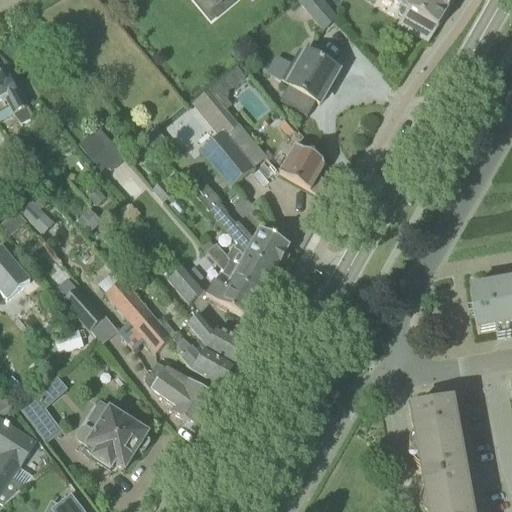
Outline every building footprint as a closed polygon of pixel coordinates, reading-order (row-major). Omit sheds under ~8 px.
[(209,0),(216,9),(226,0),(209,0)] [(323,33),(337,21),(319,0),(301,0),(298,3),(323,33)] [(399,28),(427,45),(436,30),(438,31),(450,11),(430,0),(390,0),(407,10),(406,12),(408,13),(399,28)] [(430,0),(450,11),(456,0),(430,0)] [(336,74),(340,66),(312,49),(306,58),(300,54),(291,69),(298,73),(288,89),(319,107),(338,75),(336,74)] [(211,93),(210,93),(227,113),(232,109),(228,104),(229,94),(246,80),(238,70),(220,85),(211,93)] [(30,124),(24,111),(25,111),(9,82),(7,83),(3,76),(0,77),(0,124),(0,125),(13,118),(21,128),(30,124)] [(290,141),(298,135),(288,122),(280,129),(290,141)] [(158,156),(168,147),(156,132),(145,141),(158,156)] [(254,172),(253,171),(225,135),(200,155),(229,192),(254,172)] [(111,156),(101,144),(86,156),(96,168),(111,156)] [(319,180),(326,168),(296,150),(280,178),(318,200),(325,188),(324,184),(319,180)] [(153,194),(163,206),(173,197),(163,185),(153,194)] [(96,209),(106,201),(95,188),(85,196),(96,209)] [(32,228),(45,216),(32,204),(20,216),(32,228)] [(283,271),(280,266),(289,250),(260,233),(254,244),(244,238),(246,235),(237,226),(234,228),(216,207),(207,215),(236,247),(234,251),(279,277),(283,271)] [(90,212),(73,227),(85,240),(102,225),(90,212)] [(109,226),(115,233),(126,222),(121,216),(109,226)] [(0,230),(9,241),(18,234),(8,222),(0,229),(0,230)] [(260,300),(266,290),(269,292),(275,282),(272,280),(273,278),(279,278),(279,277),(234,251),(232,250),(227,261),(215,248),(207,255),(220,271),(223,274),(222,278),(260,300)] [(0,296),(7,305),(30,285),(1,252),(0,252),(0,296)] [(167,284),(188,309),(203,296),(183,271),(167,284)] [(206,299),(247,323),(260,300),(222,278),(223,274),(220,271),(206,298),(207,298),(206,299)] [(131,296),(122,285),(113,275),(96,289),(129,326),(145,312),(131,296)] [(142,289),(131,277),(122,285),(131,296),(142,289)] [(106,320),(79,290),(69,279),(52,294),(89,335),(106,320)] [(511,291),(483,297),(482,291),(470,293),(477,336),(511,330),(511,291)] [(183,342),(182,343),(178,337),(176,336),(175,338),(167,326),(161,330),(145,312),(129,326),(156,357),(169,345),(174,350),(172,352),(191,375),(222,392),(234,371),(205,354),(200,362),(183,342)] [(234,371),(246,349),(217,333),(215,336),(199,318),(186,328),(206,351),(205,354),(234,371)] [(79,334),(53,341),(58,357),(60,357),(83,350),(79,334)] [(63,366),(60,357),(58,357),(45,361),(47,370),(63,366)] [(208,415),(216,401),(157,368),(149,380),(181,400),(183,398),(197,406),(196,408),(208,415)] [(5,387),(17,398),(24,390),(12,379),(5,387)] [(171,417),(198,433),(208,415),(196,408),(197,406),(183,398),(181,400),(149,380),(144,387),(151,397),(174,412),(171,417)] [(0,394),(0,414),(2,419),(13,412),(2,393),(0,394)] [(45,412),(34,400),(21,412),(31,426),(45,412)] [(455,418),(453,406),(409,413),(427,511),(465,511),(449,419),(455,418)] [(124,473),(147,438),(110,414),(108,417),(99,412),(92,422),(101,428),(95,437),(87,432),(80,432),(76,439),(79,444),(97,456),(93,463),(110,474),(114,467),(124,473)] [(0,511),(24,490),(35,479),(21,470),(35,448),(9,431),(11,429),(6,426),(4,428),(0,425),(0,456),(2,458),(0,460),(0,511)] [(81,511),(72,499),(54,511),(81,511)]
